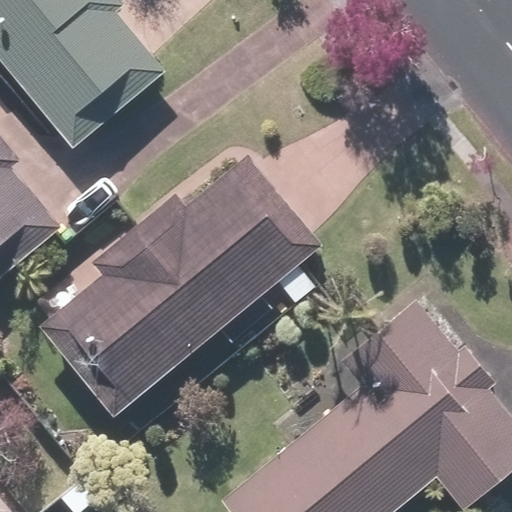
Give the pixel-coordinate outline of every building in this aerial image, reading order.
[(126,1),(125,0),(0,0),(0,60),(75,150),(169,71),(117,8),(126,1)] [(24,158),(0,130),(0,279),(63,227),(13,167),(24,158)] [(34,306),(117,411),(279,282),(297,305),(319,287),(302,266),(326,247),(249,150),(184,202),(177,192),(94,258),(105,271),(70,298),(60,285),(34,306)] [(362,387),(222,500),(232,511),(394,511),(439,475),(466,507),(511,469),(511,417),(490,390),(500,382),(468,343),(460,349),(417,296),(340,359),(362,387)] [(77,454),(44,482),(70,511),(91,511),(112,494),(77,454)] [(0,511),(11,511),(16,508),(0,488),(0,511)]
